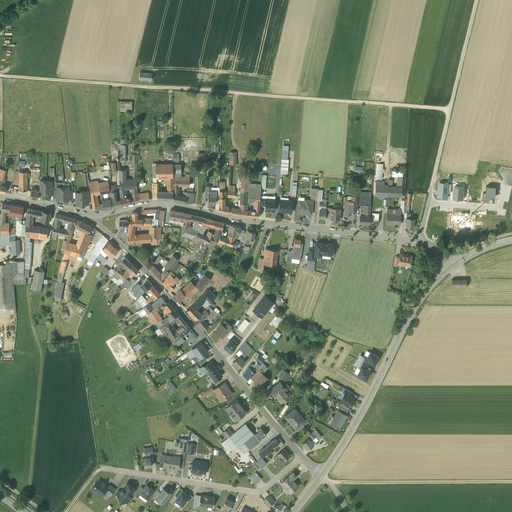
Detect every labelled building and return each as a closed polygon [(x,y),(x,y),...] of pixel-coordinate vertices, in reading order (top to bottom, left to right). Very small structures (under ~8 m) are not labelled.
[(167,111),(167,92),(146,92),(146,100),(145,100),(145,105),(153,105),(153,111),(167,111)] [(120,112),(133,113),(133,102),(120,102),(120,112)] [(165,165),(165,162),(156,163),(156,175),(156,176),(168,176),(168,174),(169,174),(169,176),(173,176),(173,175),(173,162),(167,162),(167,165),(165,165)] [(181,175),(181,162),(179,162),(173,162),(173,175),(177,175),(181,175)] [(246,166),(245,173),(241,172),(240,176),(242,176),(241,190),(248,191),(249,182),(248,182),(249,177),(249,171),(250,167),(246,166)] [(384,168),(376,167),(376,177),(380,177),(380,174),(381,174),(382,171),(384,171),(384,168)] [(126,178),(125,168),(119,168),(120,187),(125,187),(134,187),(133,178),(126,178)] [(27,171),(19,171),(19,182),(19,190),(27,190),(27,185),(27,178),(27,171)] [(402,176),(397,176),(396,185),(401,186),(405,186),(405,177),(402,177),(402,176)] [(108,180),(98,182),(98,185),(99,189),(99,191),(100,192),(107,191),(110,190),(109,187),(108,180)] [(438,196),(448,196),(448,191),(449,182),(449,181),(439,180),(438,196)] [(235,184),(228,183),(227,189),(225,189),(225,196),(234,197),(235,184)] [(261,183),(252,183),(252,191),(251,200),(254,200),(255,192),(260,192),(261,187),(261,183)] [(384,184),(375,183),(375,194),(387,194),(388,185),(388,184),(387,184),(384,184)] [(453,197),(464,197),(465,185),(454,184),(453,197)] [(486,191),(486,195),(490,195),(495,195),(496,185),(487,184),(486,191)] [(98,185),(89,186),(90,194),(96,193),(98,192),(100,192),(99,191),(99,189),(98,185)] [(168,191),(161,191),(157,191),(157,197),(172,198),(172,186),(168,186),(168,191)] [(178,186),(173,186),(173,198),(182,200),(183,195),(178,194),(178,186)] [(125,187),(120,187),(120,198),(121,204),(130,202),(130,198),(129,196),(126,197),(125,187)] [(31,188),(30,197),(38,198),(39,192),(39,189),(33,188),(31,188)] [(216,194),(210,194),(211,192),(211,189),(208,189),(208,195),(208,202),(215,202),(215,199),(216,199),(216,198),(215,198),(216,194)] [(80,192),(76,192),(76,202),(81,202),(81,203),(85,203),(85,200),(88,200),(88,194),(87,194),(87,190),(80,191),(80,192)] [(108,198),(102,199),(102,203),(97,203),(97,204),(98,208),(111,206),(110,197),(111,197),(111,195),(110,191),(110,190),(107,191),(108,198)] [(248,191),(241,190),(240,202),(247,202),(247,199),(248,199),(248,191)] [(370,191),(357,190),(357,195),(357,203),(363,203),(366,203),(370,203),(370,191)] [(148,191),(138,193),(138,200),(149,198),(148,191)] [(116,199),(115,193),(111,195),(111,197),(110,197),(111,206),(121,204),(120,198),(116,199)] [(352,194),(352,199),(346,199),(346,204),(345,212),(350,213),(350,209),(356,209),(357,203),(357,195),(352,194)] [(225,196),(219,196),(219,209),(228,211),(229,206),(229,205),(224,204),(225,196)] [(275,198),(266,197),(265,204),(265,208),(274,209),(275,198)] [(292,199),(280,198),(279,208),(287,209),(287,210),(291,211),(292,199)] [(310,198),(304,198),(304,200),(298,199),(298,205),(297,205),(297,206),(298,206),(297,210),(306,210),(306,212),(311,212),(312,198),(310,198)] [(10,203),(2,202),(1,215),(1,219),(2,220),(2,219),(3,219),(4,217),(5,217),(6,210),(9,210),(10,203)] [(247,202),(240,202),(239,208),(238,213),(246,214),(247,203),(247,202)] [(254,209),(247,208),(246,214),(258,215),(259,203),(259,202),(254,202),(254,209)] [(23,206),(10,203),(9,210),(8,212),(9,216),(12,216),(12,213),(16,214),(16,215),(19,215),(19,214),(22,215),(23,206)] [(366,203),(363,203),(363,206),(364,206),(364,210),(360,210),(360,214),(359,221),(369,221),(370,203),(366,203)] [(340,207),(331,206),(330,215),(330,217),(339,217),(340,207)] [(37,209),(28,207),(26,217),(32,218),(33,214),(36,215),(37,209)] [(188,212),(170,208),(169,217),(183,220),(183,224),(188,225),(188,224),(190,218),(187,217),(188,212)] [(50,212),(37,209),(36,215),(40,216),(39,217),(40,217),(40,219),(49,221),(49,218),(51,218),(51,216),(50,216),(50,212)] [(137,211),(133,210),(132,223),(135,223),(142,223),(144,223),(144,218),(143,218),(143,217),(137,217),(137,211)] [(371,220),(379,220),(379,211),(371,210),(371,220)] [(400,212),(386,211),(386,222),(399,223),(400,212)] [(413,217),(410,217),(410,211),(408,211),(406,211),(406,216),(405,216),(405,220),(406,220),(405,225),(412,225),(413,217)] [(204,216),(191,213),(190,218),(196,219),(194,226),(193,225),(192,227),(197,229),(201,222),(204,216)] [(75,217),(61,214),(60,218),(60,219),(69,221),(68,226),(72,227),(73,224),(75,217)] [(204,216),(201,222),(198,228),(202,230),(207,223),(208,223),(213,224),(215,219),(204,216)] [(80,219),(75,217),(73,224),(83,229),(88,232),(92,226),(81,219),(80,219)] [(125,219),(120,219),(120,218),(119,218),(119,227),(120,227),(120,226),(126,226),(127,226),(126,225),(128,224),(129,224),(129,223),(128,223),(128,221),(129,221),(129,220),(127,220),(126,219),(127,218),(126,218),(125,219)] [(22,220),(16,219),(15,231),(15,234),(21,233),(20,234),(25,235),(26,224),(26,223),(21,222),(22,220)] [(224,221),(215,219),(213,224),(213,225),(217,226),(213,237),(215,237),(214,238),(217,239),(216,239),(218,240),(221,229),(224,221)] [(238,225),(230,223),(229,229),(230,230),(229,233),(235,235),(238,225)] [(31,224),(26,224),(25,235),(30,235),(34,236),(35,224),(31,224)] [(39,227),(36,227),(36,225),(35,224),(34,236),(46,238),(48,227),(39,225),(39,227)] [(188,225),(183,224),(182,227),(181,233),(186,235),(192,237),(197,229),(192,227),(193,225),(188,224),(188,225)] [(67,229),(58,227),(58,226),(53,225),(52,231),(57,232),(65,234),(67,229)] [(160,229),(150,229),(150,232),(151,232),(151,238),(156,237),(159,237),(160,232),(160,229)] [(255,230),(248,229),(247,233),(246,233),(245,236),(249,237),(253,238),(255,230)] [(201,232),(197,230),(193,237),(199,240),(202,242),(203,239),(206,235),(206,234),(202,231),(201,232)] [(207,236),(206,235),(203,239),(208,242),(210,236),(211,231),(209,230),(207,236)] [(19,239),(15,239),(15,234),(15,231),(9,231),(9,234),(9,239),(11,239),(12,253),(20,253),(19,239)] [(150,232),(140,233),(141,235),(138,235),(139,241),(150,240),(151,240),(151,238),(151,232),(150,232)] [(91,237),(81,233),(79,240),(78,239),(76,243),(77,244),(73,254),(75,254),(78,255),(81,249),(84,251),(91,237)] [(133,234),(127,234),(128,241),(139,241),(138,235),(141,235),(140,233),(133,234)] [(104,235),(96,247),(98,249),(100,250),(102,247),(108,238),(104,235)] [(228,237),(224,235),(222,241),(226,243),(232,245),(232,244),(234,239),(228,237)] [(297,237),(295,236),(295,237),(294,237),(292,250),(291,256),(300,258),(302,241),(300,241),(301,238),(297,237)] [(114,246),(109,241),(102,247),(108,253),(112,256),(118,250),(114,246)] [(321,252),(331,253),(331,251),(333,251),(333,246),(331,245),(332,242),(327,242),(327,243),(322,242),(322,241),(319,241),(318,242),(316,241),(315,247),(314,254),(321,255),(321,252)] [(72,242),(71,247),(65,245),(64,251),(69,253),(73,254),(77,244),(76,243),(72,242)] [(102,247),(100,250),(99,251),(102,253),(105,256),(108,253),(102,247)] [(277,248),(265,247),(264,257),(263,263),(264,263),(276,264),(277,248)] [(411,254),(399,252),(399,255),(397,262),(398,262),(409,265),(411,254)] [(105,256),(102,253),(100,255),(98,253),(96,256),(103,262),(107,258),(105,256)] [(151,263),(143,254),(139,258),(147,267),(151,263)] [(173,254),(168,260),(167,262),(164,266),(165,266),(169,269),(178,257),(173,254)] [(132,262),(124,255),(119,261),(117,264),(121,267),(124,264),(127,267),(132,262)] [(103,262),(96,256),(94,260),(100,265),(103,262)] [(12,260),(5,260),(5,263),(1,264),(2,270),(13,269),(12,260)] [(24,262),(17,262),(15,260),(12,260),(13,269),(13,278),(23,278),(23,276),(24,262)] [(123,272),(122,273),(125,276),(127,274),(132,269),(135,273),(138,269),(132,262),(127,267),(123,272)] [(154,265),(151,262),(147,267),(152,273),(157,268),(154,265)] [(2,270),(1,264),(0,263),(0,308),(0,309),(16,308),(13,278),(13,269),(2,270)] [(117,264),(113,269),(117,272),(120,269),(121,268),(121,267),(117,264)] [(104,265),(100,270),(105,274),(109,269),(104,265)] [(165,266),(161,271),(157,268),(152,273),(161,281),(170,270),(169,269),(165,266)] [(79,277),(83,279),(88,269),(84,267),(79,277)] [(44,271),(35,269),(31,288),(40,290),(44,271)] [(176,275),(175,275),(170,270),(168,272),(174,277),(173,277),(176,280),(177,281),(179,279),(176,275)] [(174,277),(168,272),(161,282),(168,288),(171,285),(176,280),(173,277),(174,277)] [(195,284),(198,288),(199,288),(208,275),(204,272),(195,284)] [(146,277),(139,284),(145,289),(147,288),(151,283),(146,277)] [(192,280),(182,289),(186,293),(190,289),(195,284),(192,280)] [(213,292),(208,287),(197,298),(199,300),(197,302),(199,304),(206,298),(208,300),(205,303),(207,305),(210,302),(224,286),(223,286),(225,284),(221,280),(220,282),(221,283),(213,292)] [(160,292),(151,283),(147,288),(152,294),(155,297),(160,292)] [(145,289),(139,284),(133,291),(138,296),(141,293),(145,289)] [(195,284),(190,289),(193,293),(198,288),(195,284)] [(181,288),(174,294),(179,300),(186,293),(182,289),(181,288)] [(146,299),(141,293),(138,296),(137,298),(143,305),(148,301),(146,299)] [(273,301),(265,295),(262,299),(270,305),(273,301)] [(161,296),(152,303),(150,304),(151,305),(153,307),(158,303),(161,301),(164,304),(166,301),(161,296)] [(197,298),(186,308),(195,317),(200,312),(196,307),(199,304),(197,302),(199,300),(197,298)] [(270,305),(262,299),(254,309),(261,315),(267,308),(270,305)] [(166,301),(164,304),(161,301),(158,303),(161,306),(164,309),(165,309),(167,311),(173,307),(168,300),(166,301)] [(150,304),(148,301),(143,305),(139,308),(143,314),(147,311),(152,307),(153,307),(151,305),(150,304)] [(158,313),(156,310),(161,306),(158,303),(153,307),(152,307),(147,311),(151,317),(154,321),(160,317),(158,313)] [(217,312),(210,306),(207,309),(209,311),(206,314),(205,316),(206,317),(207,316),(211,319),(214,315),(214,316),(217,312)] [(167,311),(167,312),(169,314),(169,315),(168,315),(166,316),(168,320),(169,319),(170,320),(175,314),(178,312),(173,307),(167,311)] [(195,318),(199,322),(201,325),(204,328),(208,325),(202,318),(205,316),(206,314),(202,310),(200,312),(195,317),(195,318)] [(175,314),(170,320),(171,322),(178,317),(180,320),(183,324),(186,322),(183,318),(178,312),(175,314)] [(269,327),(273,331),(282,320),(277,316),(276,315),(267,325),(269,327)] [(176,330),(174,327),(171,322),(170,320),(169,319),(168,320),(164,323),(163,323),(158,327),(161,330),(162,331),(164,334),(165,336),(171,343),(181,335),(176,329),(176,330)] [(225,325),(221,322),(216,330),(222,335),(228,328),(231,324),(230,323),(228,321),(225,325)] [(183,324),(176,329),(181,335),(190,327),(186,322),(183,324)] [(236,344),(229,338),(223,345),(231,351),(236,344)] [(201,340),(191,346),(192,347),(189,349),(193,356),(196,354),(198,356),(203,353),(208,350),(201,340)] [(244,342),(239,347),(242,351),(243,351),(248,346),(244,342)] [(365,358),(368,360),(374,363),(378,355),(369,350),(366,357),(365,358)] [(265,357),(258,352),(255,357),(261,362),(265,357)] [(365,358),(366,357),(360,353),(357,358),(367,363),(368,360),(365,358)] [(239,354),(233,360),(238,366),(245,360),(242,357),(239,354)] [(361,365),(365,367),(367,363),(357,358),(354,363),(360,366),(361,365)] [(130,369),(139,364),(137,359),(127,364),(130,369)] [(204,365),(203,365),(207,370),(209,372),(216,366),(210,359),(204,365)] [(249,365),(246,368),(243,371),(247,377),(254,371),(252,368),(249,365)] [(361,365),(360,366),(357,373),(365,377),(370,369),(365,367),(361,365)] [(216,366),(209,372),(211,375),(214,378),(215,379),(222,374),(216,366)] [(256,368),(253,373),(257,377),(261,373),(263,370),(258,366),(256,368)] [(289,371),(283,367),(278,374),(284,378),(287,374),(288,375),(289,372),(288,372),(289,371)] [(261,373),(257,377),(254,381),(260,386),(265,381),(263,380),(266,377),(261,373)] [(178,390),(170,380),(167,382),(175,392),(178,390)] [(224,380),(214,387),(217,391),(217,390),(222,398),(220,399),(220,400),(232,392),(224,380)] [(280,380),(270,388),(275,394),(276,393),(282,400),(290,393),(280,380)] [(211,385),(204,390),(206,394),(213,389),(211,385)] [(350,394),(344,391),(340,397),(351,403),(354,397),(350,394)] [(236,397),(225,406),(235,418),(238,416),(240,417),(242,415),(242,413),(246,410),(236,397)] [(348,409),(339,404),(336,408),(337,409),(338,408),(346,413),(348,409)] [(294,408),(286,415),(292,422),(291,423),(295,427),(302,421),(297,416),(299,414),(294,408)] [(337,409),(334,415),(335,416),(331,423),(339,427),(342,422),(347,413),(346,413),(338,408),(337,409)] [(238,446),(242,442),(251,435),(254,432),(245,421),(232,432),(229,435),(237,444),(238,446)] [(232,432),(228,426),(223,431),(227,436),(229,435),(232,432)] [(261,427),(254,432),(256,435),(259,438),(266,432),(261,427)] [(254,432),(251,435),(242,442),(238,446),(243,452),(260,439),(259,438),(256,435),(254,432)] [(237,444),(229,435),(220,441),(228,451),(237,444)] [(308,436),(302,441),(307,447),(313,443),(310,439),(313,437),(311,435),(308,437),(308,436)] [(277,439),(275,437),(266,443),(267,444),(269,447),(278,441),(277,439)] [(195,443),(187,442),(186,451),(194,452),(195,443)] [(269,448),(267,444),(259,449),(261,453),(269,448)] [(284,446),(274,455),(277,458),(274,461),(277,464),(289,453),(284,446)] [(149,451),(145,452),(145,457),(142,457),(144,467),(152,465),(149,453),(149,451)] [(180,457),(161,454),(160,463),(164,463),(163,465),(173,467),(174,467),(178,468),(178,467),(180,457)] [(207,461),(193,459),(191,470),(205,472),(207,461)] [(298,483),(292,477),(296,474),(292,470),(281,480),(286,486),(286,487),(288,485),(291,489),(292,488),(293,488),(294,487),(298,483)] [(255,471),(249,476),(255,483),(261,478),(255,471)] [(105,484),(102,481),(102,482),(99,479),(95,483),(91,487),(96,491),(98,488),(103,492),(104,491),(108,486),(105,484)] [(127,482),(117,495),(120,500),(126,501),(135,488),(127,482)] [(115,488),(109,484),(108,486),(104,491),(110,495),(115,488)] [(153,490),(146,484),(143,488),(143,489),(140,492),(148,498),(153,490)] [(140,486),(135,493),(138,496),(140,492),(143,489),(143,488),(140,486)] [(166,490),(163,487),(160,491),(155,498),(159,501),(160,499),(164,502),(165,500),(169,494),(171,492),(167,489),(166,490)] [(177,497),(182,490),(182,489),(179,487),(174,494),(177,497)] [(189,495),(182,490),(177,497),(175,499),(182,504),(186,499),(189,495)] [(193,507),(202,508),(202,504),(199,504),(200,497),(200,494),(195,493),(193,507)] [(214,496),(204,494),(204,497),(202,504),(213,506),(214,496)] [(269,494),(263,498),(268,505),(274,500),(269,494)] [(226,496),(222,504),(220,508),(223,509),(225,506),(229,507),(233,500),(226,496)] [(280,511),(285,505),(281,503),(276,511),(277,511),(280,511)]
